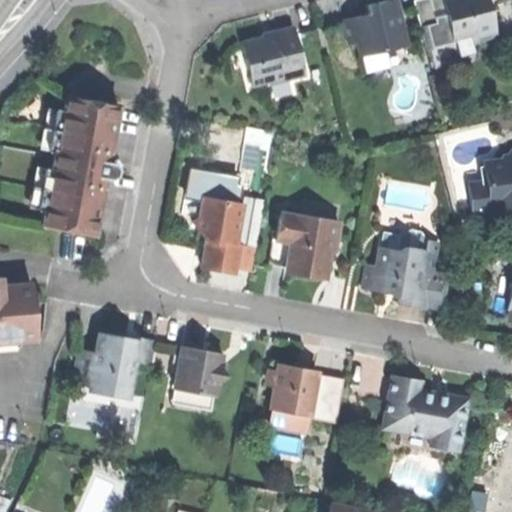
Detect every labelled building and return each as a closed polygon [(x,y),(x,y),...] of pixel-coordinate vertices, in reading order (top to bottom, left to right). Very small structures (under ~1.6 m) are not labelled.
[(344,21),(349,43),(356,42),(359,56),(407,45),(397,8),(390,9),(388,0),(377,3),(368,5),(371,14),(344,21)] [(395,0),(388,0),(390,9),(397,8),(395,0)] [(421,0),(412,2),(425,51),(454,43),(452,38),(443,2),(442,0),(437,0),(430,2),(429,0),(421,0)] [(451,0),(443,2),(452,38),(471,33),(474,45),(497,39),(487,0),(451,0)] [(240,45),(251,86),(268,82),(268,84),(303,75),(292,28),(275,33),(276,36),(264,39),(240,45)] [(42,225),(95,234),(105,179),(108,162),(118,106),(65,96),(62,111),(58,131),(55,152),(52,170),(48,190),(44,210),(42,225)] [(46,108),(42,129),(51,130),(55,109),(46,108)] [(55,109),(51,130),(58,131),(62,111),(55,109)] [(38,149),(48,151),(51,130),(42,129),(38,149)] [(48,151),(55,152),(58,131),(51,130),(48,151)] [(486,182),(468,184),(472,214),(489,212),(490,219),(511,216),(511,208),(511,204),(511,203),(511,150),(504,159),(484,162),(486,182)] [(114,163),(108,162),(105,179),(110,180),(116,176),(116,173),(117,169),(114,163)] [(35,166),(31,187),(40,189),(44,168),(35,166)] [(44,168),(40,189),(48,190),(52,170),(44,168)] [(28,207),(37,209),(40,189),(31,187),(28,207)] [(37,209),(44,210),(48,190),(40,189),(37,209)] [(233,244),(240,205),(201,198),(198,218),(191,221),(204,240),(200,267),(215,269),(232,272),(233,268),(236,247),(237,245),(233,244)] [(261,208),(240,205),(233,244),(237,245),(236,247),(254,250),(261,208)] [(278,213),(274,240),(289,242),(284,268),(302,271),(324,274),(328,249),(333,250),(338,222),(278,213)] [(376,238),(375,247),(397,251),(404,247),(425,251),(421,270),(433,272),(438,243),(426,241),(419,233),(408,231),(399,235),(381,232),(380,238),(376,238)] [(267,265),(284,268),(289,242),(274,240),(271,239),(267,265)] [(254,250),(236,247),(233,268),(250,271),(254,250)] [(399,291),(397,304),(411,306),(427,309),(427,308),(433,272),(421,270),(425,251),(404,247),(397,251),(375,247),(372,266),(365,265),(361,288),(388,293),(391,290),(399,291)] [(447,275),(433,272),(427,308),(441,310),(447,275)] [(0,342),(35,340),(31,285),(0,286),(0,342)] [(107,336),(97,334),(94,353),(79,351),(73,383),(82,384),(104,388),(109,395),(126,398),(132,362),(135,346),(129,339),(118,337),(107,336)] [(119,334),(118,337),(129,339),(135,346),(132,362),(150,365),(155,340),(119,334)] [(200,350),(181,347),(173,389),(213,396),(215,381),(225,375),(221,370),(216,361),(217,353),(200,350)] [(221,354),(217,353),(216,361),(221,370),(224,369),(225,362),(220,358),(221,354)] [(297,369),(277,365),(276,371),(273,386),(269,409),(309,416),(316,375),(317,372),(297,369)] [(267,385),(273,386),(276,371),(269,370),(267,385)] [(342,379),(316,375),(309,416),(308,419),(334,424),(342,379)] [(391,375),(384,416),(404,419),(402,432),(430,437),(428,447),(458,452),(467,399),(441,395),(441,398),(428,395),(429,393),(419,391),(421,381),(406,378),(391,375)] [(108,404),(109,395),(104,388),(82,384),(79,399),(108,404)] [(210,410),(213,396),(173,389),(171,403),(210,410)]
